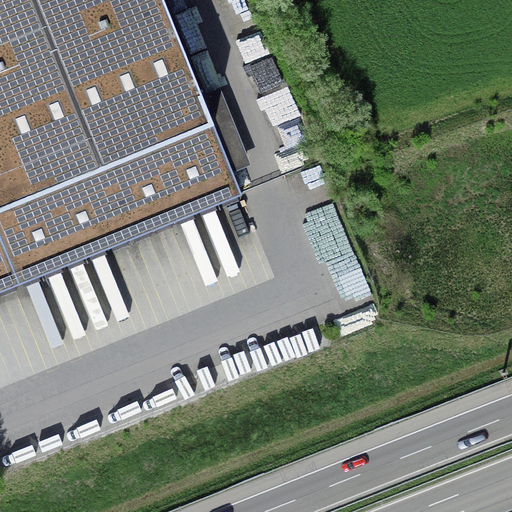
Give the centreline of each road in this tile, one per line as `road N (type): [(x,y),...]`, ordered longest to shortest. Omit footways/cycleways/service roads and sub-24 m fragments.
road 1 (track): [(511,355),(125,511)]
road 2 (motorway): [(511,414),(264,511)]
